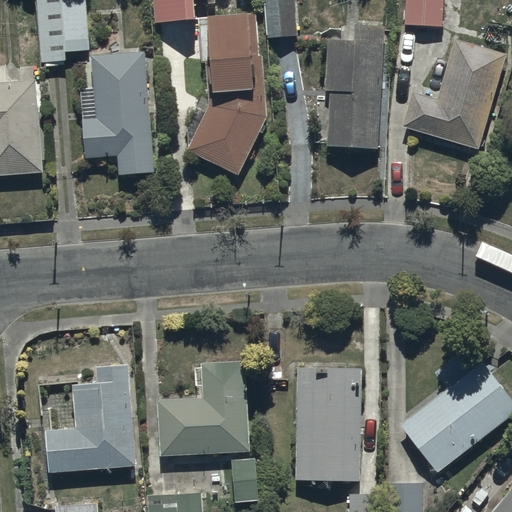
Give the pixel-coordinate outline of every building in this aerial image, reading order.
[(35,0),(40,59),(65,57),(64,48),(89,46),(85,0),(35,0)] [(153,0),(155,19),(195,15),(193,0),(153,0)] [(291,0),(264,0),(267,35),(293,34),(291,0)] [(404,0),(403,19),(441,22),(442,0),(404,0)] [(253,6),(207,9),(212,85),(183,145),(237,171),(266,111),(263,50),(256,49),(253,6)] [(387,35),(327,32),(324,87),(328,88),(326,141),(382,143),(387,35)] [(413,85),(402,122),(478,144),(506,50),(455,35),(438,92),(413,85)] [(93,83),(80,84),(86,155),(117,152),(118,169),(155,166),(146,46),(90,50),(93,83)] [(0,60),(0,170),(43,168),(38,75),(7,77),(5,61),(0,60)] [(157,392),(159,450),(249,447),(246,357),(202,358),(203,391),(157,392)] [(511,397),(481,358),(400,419),(437,466),(511,407),(511,397)] [(45,425),(47,466),(132,461),(127,359),(96,360),(97,378),(71,379),(74,423),(45,425)] [(296,360),(295,474),(358,477),(363,363),(296,360)] [(230,455),(233,501),(257,500),(255,454),(230,455)] [(382,489),(382,511),(423,511),(424,479),(382,479),(382,489)] [(511,511),(511,482),(511,483),(490,508),(493,511),(511,511)] [(147,491),(147,511),(203,511),(203,489),(147,491)] [(382,511),(382,489),(350,489),(350,511),(382,511)] [(98,511),(98,499),(56,501),(56,511),(98,511)]
